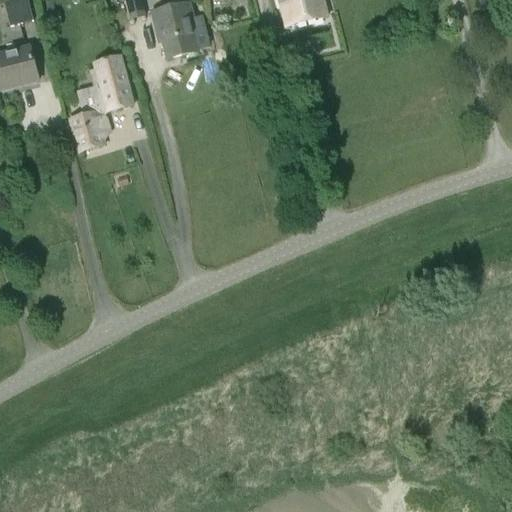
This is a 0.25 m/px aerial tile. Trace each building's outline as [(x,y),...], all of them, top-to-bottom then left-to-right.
[(33,23),(27,0),(20,0),(4,4),(10,29),(33,23)] [(125,0),(131,21),(145,18),(140,0),(125,0)] [(279,0),(287,29),(328,19),(323,0),(279,0)] [(190,5),(159,12),(153,14),(158,33),(161,32),(168,60),(199,53),(191,22),(194,21),(190,5)] [(59,12),(45,16),(49,31),(63,27),(59,12)] [(0,56),(0,92),(37,83),(37,81),(29,49),(0,56)] [(76,94),(84,119),(72,122),(81,153),(104,147),(101,137),(109,134),(105,119),(107,114),(133,106),(120,59),(94,66),(100,88),(76,94)]
